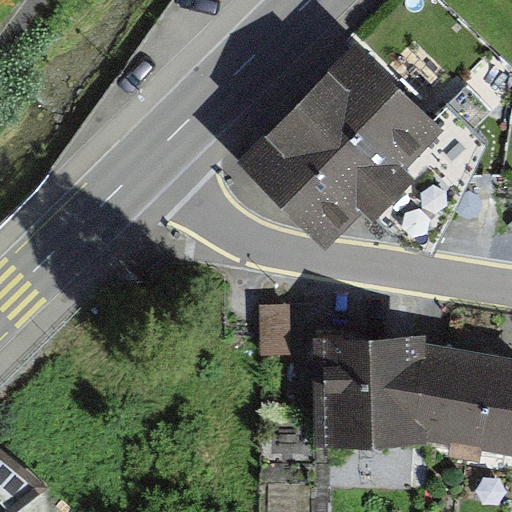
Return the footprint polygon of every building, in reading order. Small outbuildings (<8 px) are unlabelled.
[(437,123),(359,47),(245,163),(330,246),(367,208),(410,248),(440,255),(496,143),(453,103),(437,123)] [(297,306),(270,307),(272,350),(299,349),(297,306)] [(423,333),(319,338),(324,438),(429,432),(423,333)] [(511,449),(511,353),(423,333),(429,432),(454,438),(453,452),(485,458),(487,445),(511,449)] [(0,511),(17,511),(31,501),(40,511),(44,511),(66,494),(0,440),(0,511)]
